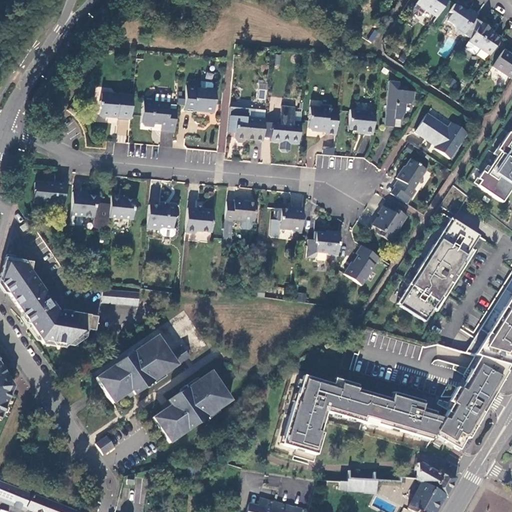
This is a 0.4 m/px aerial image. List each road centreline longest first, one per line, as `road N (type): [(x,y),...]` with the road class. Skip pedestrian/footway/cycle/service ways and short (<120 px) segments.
road 1 (residential): [(1,126),(97,161),(314,181)]
road 2 (residential): [(0,329),(105,476)]
road 3 (unclassified): [(1,126),(79,0)]
